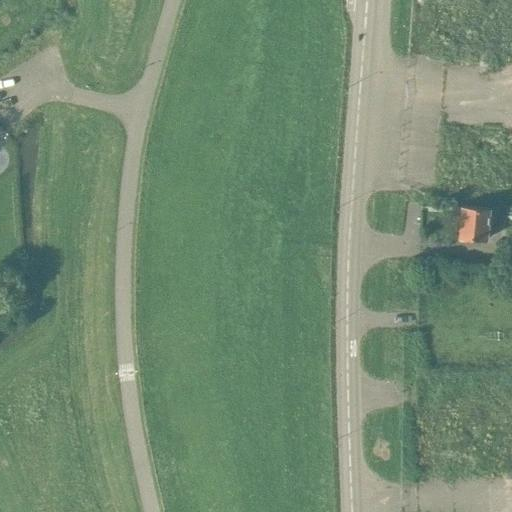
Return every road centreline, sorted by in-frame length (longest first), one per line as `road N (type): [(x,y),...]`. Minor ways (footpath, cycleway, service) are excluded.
road 1 (unclassified): [(153,511),(132,421),(123,267),(135,137),(174,0)]
road 2 (secondary): [(351,511),(351,244),(368,0)]
